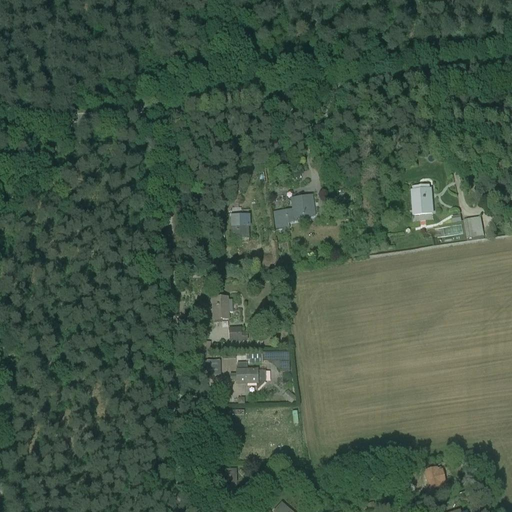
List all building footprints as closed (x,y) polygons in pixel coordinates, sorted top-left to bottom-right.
[(411,220),(433,218),(431,191),(410,192),(411,220)] [(293,221),(315,219),(313,196),(291,199),(293,221)] [(484,216),(467,218),(469,238),(486,236),(484,216)] [(463,219),(447,222),(449,231),(464,229),(463,219)] [(227,248),(247,246),(246,226),(225,228),(227,248)] [(228,300),(212,300),(213,322),(229,321),(228,315),(232,315),(232,302),(228,302),(228,300)] [(240,329),(228,330),(229,343),(247,342),(247,334),(241,334),(240,329)] [(210,344),(197,344),(197,353),(210,352),(210,344)] [(261,356),(245,357),(245,362),(248,362),(248,366),(261,366),(261,363),(277,363),(278,374),(288,374),(288,353),(261,354),(261,356)] [(219,362),(200,363),(200,377),(220,376),(219,362)] [(235,375),(229,375),(229,383),(235,383),(235,387),(246,386),(246,389),(255,389),(256,386),(256,392),(265,383),(269,383),(269,373),(257,373),(257,371),(246,371),(246,364),(236,364),(235,375)] [(287,391),(281,398),(290,406),(295,399),(287,391)] [(237,397),(227,398),(227,406),(244,406),(244,399),(237,399),(237,397)] [(295,412),(274,414),(275,426),(296,424),(295,412)] [(300,437),(290,438),(291,446),(301,445),(300,437)] [(236,470),(221,471),(222,486),(236,485),(236,470)] [(436,470),(422,473),(427,494),(441,490),(440,487),(444,486),(441,472),(437,473),(436,470)] [(317,490),(309,493),(312,507),(321,504),(317,490)]
